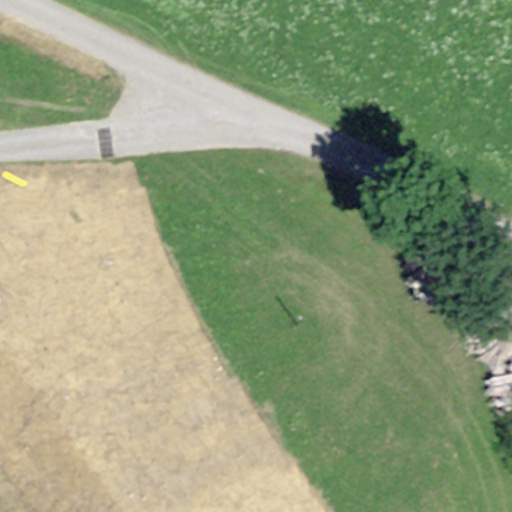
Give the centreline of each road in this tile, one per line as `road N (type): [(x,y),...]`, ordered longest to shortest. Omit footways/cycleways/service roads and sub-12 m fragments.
road 1 (residential): [(511,248),(385,174),(210,91)]
road 2 (unclassified): [(210,91),(169,129),(0,149)]
road 3 (residential): [(210,91),(11,0)]
